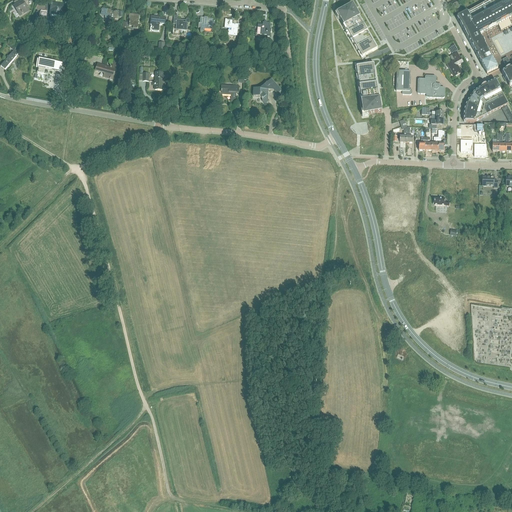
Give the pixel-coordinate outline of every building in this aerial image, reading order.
[(24,2),(23,0),(19,0),(14,3),(16,6),(14,7),(20,17),(22,15),(23,15),(28,11),(23,2),(24,2)] [(496,69),(498,68),(487,49),(482,39),(481,37),(480,35),(481,34),(511,17),(511,0),(490,0),(489,1),(474,9),(464,14),(457,18),(487,74),(495,70),(496,69)] [(457,2),(453,5),(457,12),(461,9),(457,2)] [(50,16),(62,18),(63,5),(52,4),(50,16)] [(377,49),(353,6),(338,15),(362,58),(377,49)] [(119,12),(115,12),(115,13),(114,13),(114,12),(113,12),(112,13),(111,13),(111,12),(111,10),(102,9),(101,15),(105,16),(105,19),(109,20),(111,21),(111,24),(114,24),(115,20),(118,20),(118,17),(119,12)] [(138,30),(138,20),(139,15),(129,15),(129,20),(130,20),(129,27),(126,26),(126,22),(123,22),(123,29),(138,30)] [(189,24),(190,20),(186,19),(186,24),(183,23),(183,22),(180,22),(179,21),(177,21),(177,16),(174,16),(172,35),(179,36),(180,31),(187,32),(188,24),(189,24)] [(165,25),(165,23),(166,18),(151,17),(150,31),(159,32),(159,25),(162,25),(162,24),(165,25)] [(213,26),(213,25),(213,20),(208,19),(200,18),(200,24),(199,24),(198,29),(201,29),(200,33),(205,34),(205,33),(213,34),(213,26)] [(238,30),(238,29),(239,24),(233,24),(233,20),(226,20),(225,25),(225,29),(229,29),(228,36),(236,37),(237,30),(238,30)] [(258,25),(257,36),(270,37),(270,33),(271,33),(271,30),(271,26),(270,26),(270,24),(263,23),(262,26),(258,25)] [(5,71),(12,62),(19,53),(15,50),(16,48),(9,42),(6,45),(14,51),(1,67),(5,71)] [(451,48),(449,49),(452,53),(452,55),(456,53),(457,52),(458,52),(455,46),(454,45),(452,46),(451,47),(451,48)] [(463,63),(460,58),(457,53),(450,57),(453,62),(447,66),(452,74),(453,74),(455,77),(462,73),(458,66),(463,63)] [(37,61),(36,68),(38,68),(38,74),(50,75),(54,76),(55,71),(61,72),(63,64),(55,63),(43,61),(39,60),(39,61),(37,61)] [(108,68),(103,66),(98,65),(96,71),(105,74),(104,78),(113,80),(117,64),(113,63),(112,68),(111,67),(110,68),(108,68)] [(374,64),(357,67),(357,68),(357,69),(357,71),(358,74),(358,75),(358,76),(358,77),(358,78),(358,79),(359,81),(359,82),(359,84),(359,86),(360,86),(360,89),(360,90),(360,91),(361,93),(361,96),(361,97),(361,98),(361,99),(362,100),(362,101),(362,104),(362,105),(363,109),(363,110),(364,112),(364,115),(364,116),(368,115),(372,115),(373,114),(374,114),(375,114),(381,113),(381,110),(374,64)] [(505,72),(502,73),(509,87),(511,85),(511,67),(511,69),(511,68),(505,72)] [(412,95),(412,90),(410,90),(410,72),(397,72),(396,92),(402,92),(402,95),(403,95),(411,96),(412,95)] [(171,83),(171,78),(171,76),(163,75),(163,73),(155,73),(155,90),(162,91),(163,83),(171,83)] [(118,84),(122,88),(128,81),(124,77),(118,84)] [(418,81),(417,94),(419,95),(426,95),(426,97),(427,98),(438,99),(443,99),(444,98),(445,89),(444,88),(439,88),(439,87),(439,85),(437,85),(436,85),(436,78),(435,77),(430,77),(426,77),(425,78),(425,80),(419,80),(418,81)] [(282,91),(271,80),(260,89),(254,89),(253,97),(260,98),(262,100),(262,102),(265,105),(268,102),(268,99),(264,94),(268,91),(274,91),(277,95),(282,91)] [(464,112),(463,117),(464,122),(474,122),(501,108),(510,124),(511,124),(511,115),(506,105),(508,104),(495,81),(487,85),(481,88),(481,89),(478,91),(477,89),(474,91),(471,94),(472,95),(469,99),(467,103),(465,108),(464,112)] [(238,93),(239,88),(239,87),(222,86),(221,95),(231,95),(231,101),(235,102),(235,93),(238,93)] [(40,104),(57,107),(58,101),(29,96),(28,102),(32,102),(40,104)] [(475,143),(463,143),(463,155),(475,155),(475,143)] [(488,146),(476,146),(476,158),(488,158),(488,146)] [(483,184),(482,187),(494,187),(494,189),(497,189),(498,181),(494,181),(494,179),(483,179),(483,184)]
